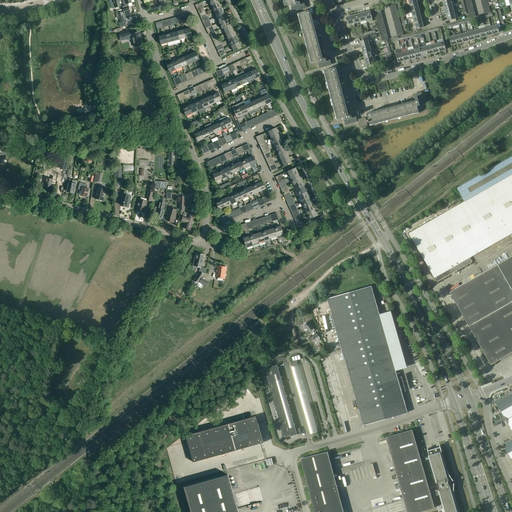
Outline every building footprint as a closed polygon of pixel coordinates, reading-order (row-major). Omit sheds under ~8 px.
[(211,5),(214,11),(221,8),(219,2),(211,5)] [(224,14),(221,8),(214,11),(216,17),(224,14)] [(411,11),(413,17),(420,15),(419,9),(411,11)] [(322,59),(321,55),(309,11),(299,13),(312,62),(317,61),(318,63),(327,61),(326,58),(322,59)] [(370,11),(364,13),(366,20),(372,19),(370,11)] [(454,12),(446,14),(448,20),(456,18),(454,12)] [(360,22),(366,20),(364,13),(358,14),(360,22)] [(216,17),(219,23),(227,19),(224,14),(216,17)] [(348,25),(354,24),(352,16),(346,17),(348,25)] [(229,25),(227,19),(219,23),(222,29),(223,28),(229,25)] [(422,21),(414,23),(416,29),(424,27),(422,21)] [(223,28),(226,34),(233,30),(231,25),(229,25),(223,28)] [(497,25),(491,26),(493,34),(499,32),(497,25)] [(190,28),(184,30),(186,38),(192,36),(190,28)] [(125,40),(125,37),(130,35),(129,30),(119,33),(121,41),(125,40)] [(180,39),(186,38),(184,30),(178,31),(180,39)] [(226,34),(228,40),(236,36),(233,30),(226,34)] [(173,41),(180,39),(178,31),(171,33),(173,41)] [(143,45),(142,41),(142,40),(141,37),(139,32),(131,34),(135,48),(143,45)] [(167,43),(173,41),(171,33),(165,35),(167,43)] [(161,44),(167,43),(165,35),(159,36),(161,44)] [(228,40),(231,46),(239,42),(236,36),(228,40)] [(455,36),(449,37),(451,45),(457,44),(455,36)] [(362,47),(369,45),(368,39),(360,41),(362,47)] [(239,42),(231,46),(234,51),(241,48),(239,42)] [(423,47),(420,48),(422,56),(428,54),(426,46),(425,42),(422,43),(423,47)] [(444,42),(438,43),(440,51),(446,50),(444,42)] [(419,45),(413,46),(414,50),(416,57),(422,56),(420,48),(419,45)] [(365,59),(373,57),(371,51),(363,53),(365,59)] [(190,54),(193,62),(199,59),(196,52),(190,54)] [(404,61),(402,53),(396,54),(398,62),(404,61)] [(193,62),(190,54),(184,57),(188,65),(193,62)] [(188,65),(184,57),(178,60),(182,67),(188,65)] [(373,57),(365,59),(366,65),(374,63),(373,57)] [(182,67),(178,60),(172,62),(176,70),(182,67)] [(172,62),(166,65),(170,73),(176,70),(172,62)] [(237,87),(242,85),(239,77),(233,64),(230,65),(233,71),(235,76),(236,76),(237,78),(233,80),(237,87)] [(352,118),(352,115),(348,116),(335,67),(325,70),(338,119),(343,118),(344,120),(352,118)] [(257,69),(251,72),(254,79),(260,77),(257,69)] [(248,82),(254,79),(251,72),(245,74),(248,82)] [(248,82),(245,74),(239,77),(242,85),(248,82)] [(231,90),(237,87),(233,80),(227,82),(231,90)] [(225,93),(231,90),(227,82),(221,85),(225,93)] [(218,92),(212,95),(216,103),(222,100),(218,92)] [(267,92),(261,94),(263,97),(266,105),(272,102),(268,95),(267,92)] [(206,98),(210,106),(216,103),(212,95),(206,98)] [(260,107),(266,105),(263,97),(257,100),(260,107)] [(369,122),(370,125),(419,112),(417,106),(420,105),(417,97),(414,98),(416,102),(411,103),(367,114),(368,120),(369,122)] [(206,98),(201,100),(204,108),(210,106),(206,98)] [(198,111),(204,108),(201,100),(195,103),(198,111)] [(254,110),(260,107),(257,100),(251,102),(254,110)] [(248,112),(245,105),(244,102),(238,104),(239,108),(243,115),(248,112)] [(254,110),(251,102),(245,105),(248,112),(249,112),(250,115),(256,112),(254,110)] [(195,103),(189,106),(192,114),(198,111),(195,103)] [(183,108),(186,116),(192,114),(189,106),(183,108)] [(243,115),(239,108),(234,110),(238,120),(244,117),(243,115)] [(225,117),(223,119),(224,121),(227,128),(228,130),(233,127),(233,126),(229,118),(226,120),(225,117)] [(369,122),(368,120),(366,121),(366,117),(357,120),(360,131),(369,129),(367,122),(369,122)] [(227,128),(224,121),(223,119),(217,121),(218,124),(221,131),(227,128)] [(218,124),(212,126),(215,134),(221,131),(218,124)] [(210,136),(215,134),(212,126),(206,129),(210,136)] [(271,137),(278,134),(276,128),(268,132),(271,137)] [(204,139),(210,136),(206,129),(201,132),(204,139)] [(198,142),(204,139),(201,132),(195,134),(198,142)] [(278,134),(271,137),(274,143),(281,140),(278,134)] [(281,140),(274,143),(276,149),(284,146),(286,145),(283,139),(281,140)] [(279,155),(286,152),(284,146),(276,149),(279,155)] [(257,163),(250,150),(247,151),(249,155),(247,157),(247,158),(251,166),(257,163)] [(282,161),(289,157),(286,152),(279,155),(282,161)] [(465,201),(409,233),(437,282),(472,261),(470,257),(500,240),(511,232),(511,156),(457,188),(465,201)] [(282,161),(284,167),(292,163),(289,157),(282,161)] [(245,169),(251,166),(247,158),(242,161),(245,169)] [(236,164),(239,171),(245,169),(242,161),(236,164)] [(234,174),(239,171),(236,164),(230,166),(234,174)] [(228,176),(234,174),(230,166),(224,169),(228,176)] [(288,171),(290,177),(298,174),(296,168),(288,171)] [(218,169),(212,172),(213,174),(216,182),(222,179),(219,171),(218,169)] [(222,179),(228,176),(224,169),(219,171),(222,179)] [(298,174),(290,177),(293,183),(301,180),(298,174)] [(47,175),(45,186),(51,187),(51,186),(53,176),(47,175)] [(301,180),(293,183),(296,189),(304,186),(301,180)] [(260,191),(265,189),(262,181),(256,184),(260,191)] [(254,194),(260,191),(256,184),(251,187),(254,194)] [(298,195),(306,192),(304,186),(296,189),(298,195)] [(95,199),(103,201),(106,189),(98,187),(95,199)] [(251,187),(245,189),(248,197),(254,194),(251,187)] [(242,199),(248,197),(245,189),(239,192),(242,199)] [(121,191),(118,201),(122,202),(121,205),(128,207),(131,197),(125,195),(126,192),(121,191)] [(237,202),(242,199),(239,192),(233,195),(237,202)] [(306,192),(298,195),(301,201),(309,198),(306,192)] [(231,204),(237,202),(233,195),(227,197),(231,204)] [(227,197),(222,200),(225,207),(231,204),(227,197)] [(158,210),(156,218),(162,219),(164,210),(163,210),(165,203),(165,202),(165,199),(162,198),(161,201),(160,201),(158,210)] [(309,198),(301,201),(304,207),(312,203),(309,198)] [(144,211),(147,201),(140,200),(137,209),(144,211)] [(219,210),(225,207),(222,200),(216,202),(219,210)] [(312,203),(304,207),(307,213),(314,209),(312,203)] [(168,212),(166,220),(173,222),(175,216),(174,216),(176,209),(169,208),(168,212)] [(314,209),(307,213),(309,219),(317,215),(314,209)] [(183,216),(182,222),(187,223),(185,228),(190,230),(194,219),(195,214),(189,213),(189,214),(187,213),(186,217),(183,216)] [(265,242),(262,232),(260,225),(257,226),(256,227),(258,231),(258,230),(259,233),(256,234),(259,244),(265,242)] [(284,234),(281,226),(275,228),(278,238),(278,239),(284,237),(284,234)] [(278,238),(275,228),(268,230),(272,240),(278,238)] [(250,236),(248,229),(244,230),(245,231),(247,237),(243,238),(247,248),(253,246),(250,236)] [(262,232),(265,242),(272,240),(268,230),(262,232)] [(259,244),(256,234),(250,236),(253,246),(259,244)] [(195,257),(193,265),(197,266),(201,267),(204,255),(198,254),(197,258),(195,257)] [(486,357),(490,363),(493,364),(499,360),(510,353),(511,349),(511,256),(449,292),(469,326),(468,326),(469,327),(469,326),(484,352),(485,352),(486,355),(486,356),(486,357)] [(218,266),(216,278),(225,279),(226,267),(218,266)] [(204,274),(201,272),(195,281),(198,283),(204,274)] [(202,278),(199,282),(206,287),(208,283),(202,278)] [(379,314),(371,286),(327,298),(362,418),(406,406),(396,370),(395,371),(393,364),(398,362),(392,341),(387,342),(379,314)] [(308,321),(304,325),(309,331),(311,333),(315,330),(313,328),(313,327),(308,321)] [(95,359),(89,368),(94,372),(100,363),(95,359)] [(271,372),(271,375),(266,376),(281,427),(280,427),(281,430),(282,429),(283,433),(282,434),(282,436),(284,436),(284,437),(290,435),(290,436),(291,435),(293,434),(296,433),(297,434),(297,433),(298,433),(298,435),(301,434),(300,428),(296,429),(277,365),(276,366),(274,367),(272,367),(271,367),(272,372),(271,372)] [(511,393),(497,402),(496,402),(511,430),(511,393)] [(256,416),(186,436),(193,462),(241,449),(241,448),(263,442),(257,423),(258,423),(256,416)] [(449,482),(449,479),(450,478),(440,446),(440,447),(428,450),(428,449),(427,449),(439,490),(430,493),(412,430),(386,437),(397,475),(392,476),(393,479),(397,478),(407,511),(420,511),(435,508),(431,495),(440,493),(445,511),(459,511),(452,487),(451,487),(449,484),(450,484),(450,483),(450,482),(449,482)] [(511,439),(503,444),(511,460),(511,439)] [(337,485),(337,486),(328,452),(301,459),(310,493),(309,493),(310,493),(314,511),(343,511),(337,486),(337,485)] [(238,511),(228,475),(184,487),(191,511),(238,511)]
